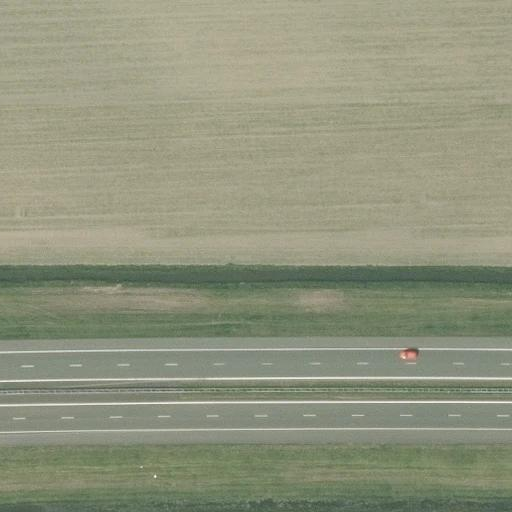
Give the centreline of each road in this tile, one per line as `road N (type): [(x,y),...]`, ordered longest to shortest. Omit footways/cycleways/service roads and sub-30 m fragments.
road 1 (motorway): [(511,364),(0,368)]
road 2 (motorway): [(0,419),(511,416)]
